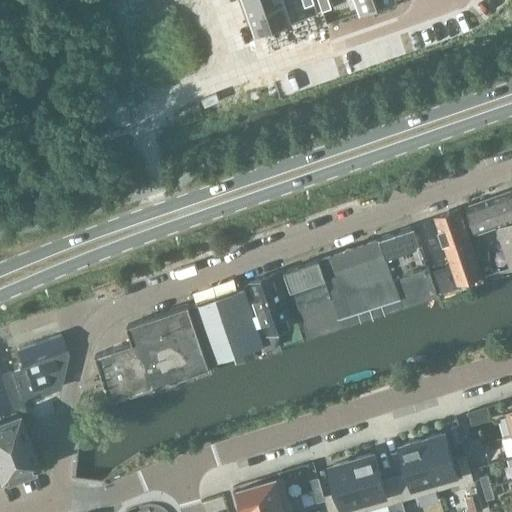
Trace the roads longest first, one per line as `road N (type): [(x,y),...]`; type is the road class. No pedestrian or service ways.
road 1 (residential): [(56,501),(81,351),(106,314),(511,170)]
road 2 (primary): [(511,87),(168,207)]
road 3 (primary): [(175,226),(511,107)]
road 4 (residential): [(180,469),(511,359)]
road 5 (residential): [(168,207),(146,126),(156,111),(242,75)]
road 6 (residential): [(242,75),(426,12)]
road 7 (primary): [(0,297),(175,226)]
road 8 (primary): [(168,207),(0,271)]
road 9 (residential): [(56,501),(180,469)]
